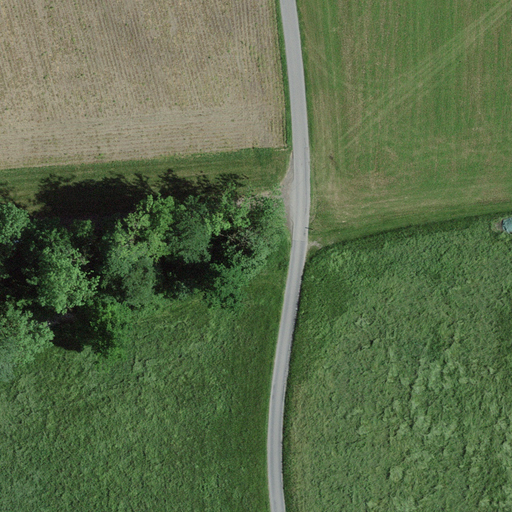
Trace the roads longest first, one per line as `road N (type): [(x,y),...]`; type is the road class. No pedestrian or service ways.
road 1 (track): [(0,243),(54,222),(297,186),(300,236),(275,408),(278,511)]
road 2 (unclassified): [(283,0),(297,186)]
